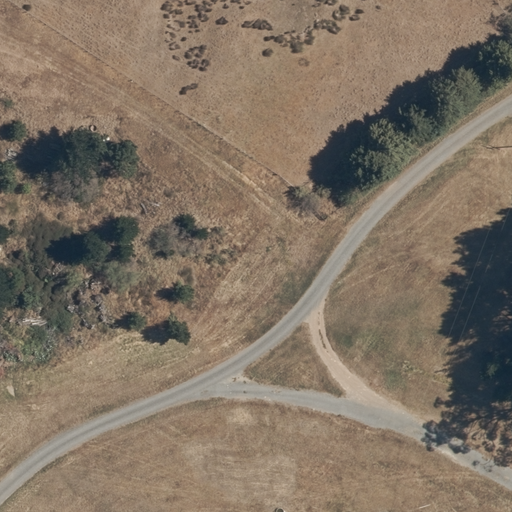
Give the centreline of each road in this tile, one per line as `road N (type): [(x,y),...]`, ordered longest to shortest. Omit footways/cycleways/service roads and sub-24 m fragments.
road 1 (unknown): [(511,122),(395,199),(287,336),(235,382),(181,409)]
road 2 (unknown): [(181,409),(259,410),(366,432),(511,495)]
road 3 (unknown): [(181,409),(62,460),(0,505)]
